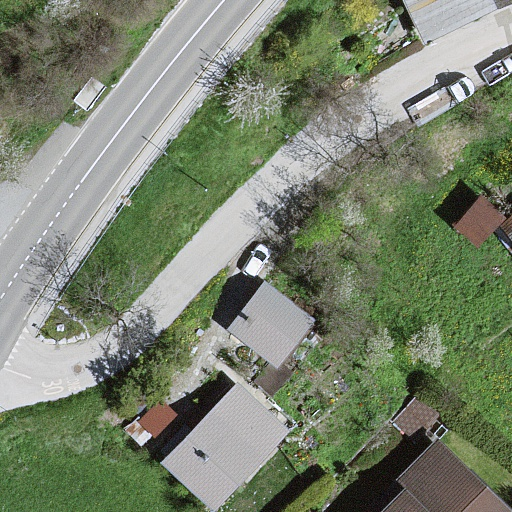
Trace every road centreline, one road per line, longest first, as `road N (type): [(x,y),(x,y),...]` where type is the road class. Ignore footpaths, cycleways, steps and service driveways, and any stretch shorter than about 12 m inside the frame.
road 1 (residential): [(511,38),(353,127),(217,234),(94,363),(56,376),(0,363)]
road 2 (secondary): [(0,300),(98,157),(224,0)]
